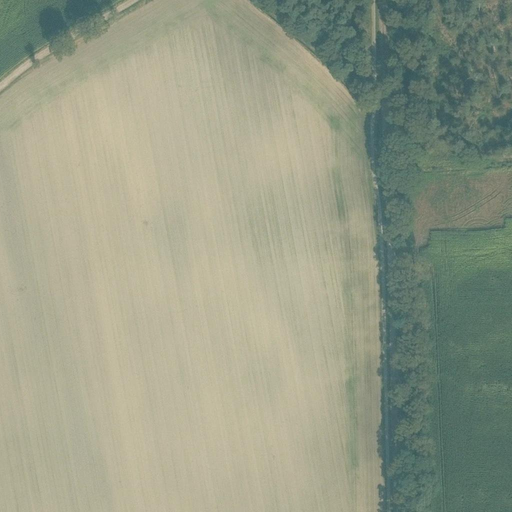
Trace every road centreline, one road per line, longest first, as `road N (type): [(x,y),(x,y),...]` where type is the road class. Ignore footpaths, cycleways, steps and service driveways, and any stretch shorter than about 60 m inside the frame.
road 1 (track): [(382,0),(395,511)]
road 2 (track): [(131,0),(0,86)]
